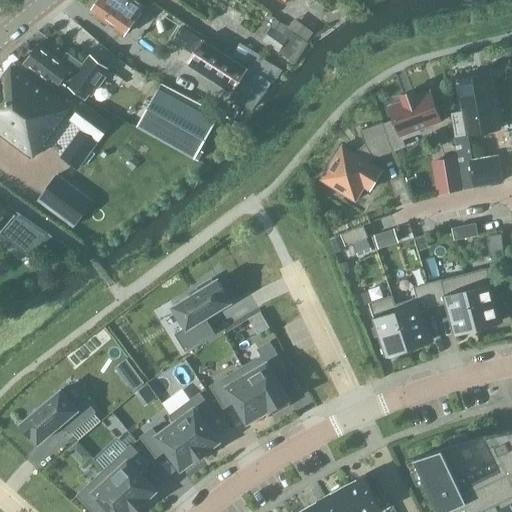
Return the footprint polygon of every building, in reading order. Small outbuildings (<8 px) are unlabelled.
[(102,0),(94,13),(127,34),(134,24),(138,16),(145,6),(135,0),(102,0)] [(277,20),(274,24),(275,25),(263,42),(296,64),(310,44),(293,32),(294,31),(277,20)] [(194,55),(188,64),(232,93),(230,96),(250,109),(252,110),(271,84),(249,67),(248,69),(203,40),(194,55)] [(54,84),(57,79),(87,101),(91,94),(94,96),(107,78),(104,76),(109,69),(90,55),(84,63),(70,52),(64,60),(40,43),(26,64),(54,84)] [(241,43),(233,55),(252,67),(259,56),(260,55),(241,43)] [(252,67),(276,83),(283,71),(259,56),(252,67)] [(43,144),(47,146),(74,108),(14,65),(0,84),(0,133),(33,158),(43,144)] [(490,74),(458,80),(463,111),(452,114),(456,137),(499,130),(490,74)] [(162,85),(138,127),(199,161),(203,153),(199,150),(219,115),(198,104),(162,85)] [(394,118),(383,122),(394,151),(402,148),(403,144),(401,137),(403,136),(402,135),(440,122),(442,122),(430,91),(428,91),(429,92),(416,96),(414,91),(402,95),(404,101),(391,105),(389,106),(394,118)] [(112,123),(84,104),(73,121),(100,140),(112,123)] [(342,146),(321,180),(355,201),(364,187),(370,190),(382,170),(372,164),(375,159),(394,152),(383,122),(361,131),(366,145),(355,154),(342,146)] [(98,141),(81,129),(68,149),(84,161),(98,141)] [(68,149),(61,157),(78,170),(84,161),(68,149)] [(500,157),(470,163),(474,186),(504,181),(500,157)] [(462,189),(457,159),(440,161),(445,192),(462,189)] [(393,163),(384,166),(391,182),(399,179),(393,163)] [(57,175),(38,201),(74,227),(93,202),(57,175)] [(0,203),(0,233),(15,216),(6,209),(0,203)] [(15,216),(0,233),(33,260),(53,236),(9,206),(6,209),(15,216)] [(372,233),(387,229),(384,217),(368,221),(372,233)] [(479,235),(476,223),(453,228),(455,240),(479,235)] [(364,225),(341,234),(346,245),(368,237),(364,225)] [(383,233),(374,236),(377,246),(387,243),(383,233)] [(340,235),(330,239),(335,249),(344,245),(340,235)] [(423,236),(416,238),(420,248),(427,246),(423,236)] [(487,268),(464,274),(478,327),(501,321),(487,268)] [(478,327),(464,274),(428,284),(434,306),(447,303),(455,333),(478,327)] [(215,313),(216,313),(216,312),(231,303),(226,294),(227,294),(219,280),(213,283),(211,280),(198,288),(200,291),(173,307),(186,328),(176,335),(186,351),(214,334),(205,319),(210,316),(211,315),(214,313),(215,313)] [(434,306),(428,284),(414,288),(417,297),(395,304),(392,295),(392,296),(409,348),(431,340),(422,311),(434,306)] [(369,303),(386,355),(409,348),(392,296),(369,303)] [(280,382),(279,381),(278,381),(276,378),(287,371),(270,343),(258,350),(262,357),(243,368),(268,411),(269,411),(270,412),(272,410),(274,414),(290,405),(287,401),(290,400),(282,387),(282,386),(281,386),(279,382),(280,382)] [(237,405),(237,406),(238,407),(240,410),(240,412),(241,411),(248,423),(268,411),(243,368),(212,386),(224,408),(235,402),(237,405)] [(141,376),(131,382),(136,390),(146,383),(141,376)] [(32,437),(38,444),(53,432),(54,432),(54,431),(57,429),(58,428),(62,424),(70,434),(95,412),(86,402),(77,410),(61,391),(21,425),(31,437),(32,437)] [(200,394),(191,401),(171,415),(170,416),(175,423),(176,422),(201,457),(208,452),(207,451),(220,442),(211,430),(212,430),(211,428),(210,429),(208,425),(208,424),(207,424),(205,422),(215,414),(200,394)] [(167,450),(169,453),(169,454),(169,455),(170,454),(172,458),(173,459),(181,470),(194,461),(195,462),(201,457),(176,422),(175,423),(157,435),(153,429),(142,437),(156,457),(167,450)] [(511,511),(511,429),(487,435),(469,440),(443,448),(415,458),(441,511),(444,511),(445,511),(444,511),(511,511)] [(140,509),(145,503),(145,502),(156,491),(147,481),(146,480),(143,477),(143,476),(142,476),(139,473),(148,465),(131,446),(105,471),(110,477),(140,509)] [(135,511),(139,508),(105,471),(78,496),(93,511),(97,511),(104,506),(107,509),(108,510),(110,511),(135,511)] [(376,498),(386,493),(376,474),(367,478),(376,498)] [(345,486),(358,511),(380,511),(383,511),(367,478),(366,476),(345,486)] [(358,511),(345,486),(325,498),(333,511),(358,511)] [(305,509),(307,511),(333,511),(325,498),(305,509)]
